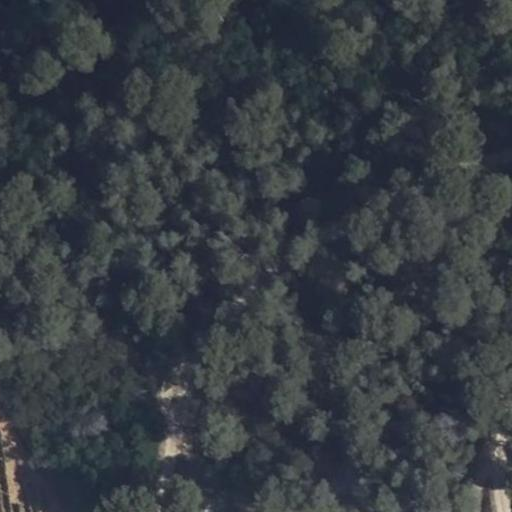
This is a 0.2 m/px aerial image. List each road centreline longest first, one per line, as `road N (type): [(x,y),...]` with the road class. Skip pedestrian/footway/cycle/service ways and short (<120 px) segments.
road 1 (track): [(164,511),(186,379),(278,264),(363,202),(511,157)]
road 2 (track): [(511,394),(497,423),(503,511)]
